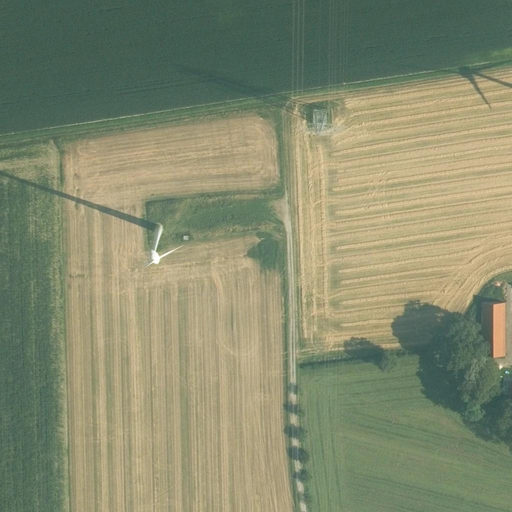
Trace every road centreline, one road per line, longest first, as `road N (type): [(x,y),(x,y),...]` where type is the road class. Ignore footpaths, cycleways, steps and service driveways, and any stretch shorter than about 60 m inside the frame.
road 1 (track): [(290,105),(290,373),(304,511)]
road 2 (track): [(0,144),(290,105)]
road 3 (track): [(511,70),(290,105)]
road 4 (track): [(290,373),(464,355)]
